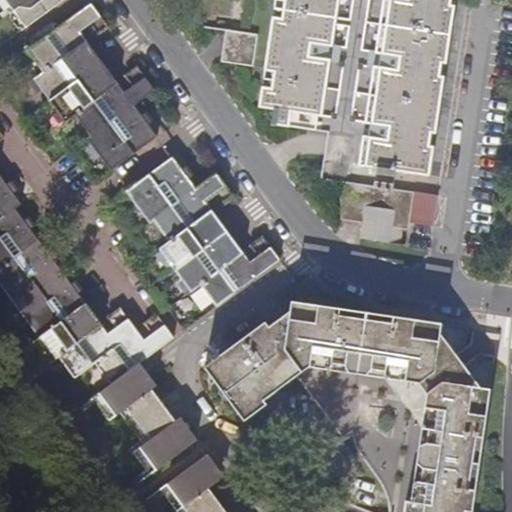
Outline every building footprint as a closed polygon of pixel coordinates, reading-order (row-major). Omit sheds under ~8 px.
[(0,0),(10,14),(14,12),(30,0),(0,0)] [(30,0),(14,12),(27,28),(65,0),(30,0)] [(276,0),(261,107),(275,109),(273,125),(286,127),(328,133),(324,159),(360,165),(377,167),(376,172),(395,175),(396,170),(423,174),(427,147),(429,133),(438,77),(440,62),(449,7),(449,0),(276,0)] [(108,28),(91,4),(28,51),(44,72),(34,81),(49,102),(64,123),(76,115),(92,137),(88,140),(111,171),(157,136),(134,107),(155,91),(137,67),(124,77),(133,88),(124,94),(117,85),(101,63),(85,43),(79,33),(87,27),(95,38),(108,28)] [(454,7),(449,7),(440,62),(446,63),(454,7)] [(226,31),(222,61),(253,66),(257,36),(226,31)] [(443,78),(438,77),(429,133),(435,133),(443,78)] [(112,385),(141,364),(165,347),(174,339),(157,315),(144,324),(152,335),(144,341),(138,332),(120,309),(108,318),(115,329),(107,334),(101,326),(85,304),(38,241),(14,209),(20,204),(0,176),(0,141),(4,139),(0,134),(0,284),(39,338),(32,342),(49,365),(60,357),(76,379),(97,364),(112,385)] [(433,148),(427,147),(423,174),(429,175),(433,148)] [(233,198),(217,174),(197,190),(172,159),(126,193),(150,225),(154,222),(169,242),(159,249),(175,272),(191,294),(201,286),(216,308),(280,261),(263,237),(250,246),(258,258),(250,263),(244,255),(227,233),(212,211),(206,203),(213,197),(221,207),(233,198)] [(351,177),(350,183),(375,187),(376,182),(351,177)] [(409,231),(410,223),(415,193),(394,189),(394,185),(376,182),(375,187),(350,183),(346,182),(340,220),(362,224),(359,239),(400,245),(402,230),(409,231)] [(437,196),(428,195),(415,193),(410,223),(433,227),(437,196)] [(266,323),(227,352),(263,401),(294,379),(344,438),(352,433),(355,443),(365,458),(378,479),(386,492),(389,499),(390,509),(390,511),(472,511),(490,392),(481,390),(457,358),(440,334),(442,325),(291,302),(290,313),(270,328),(266,323)] [(266,405),(263,401),(227,352),(206,367),(245,421),(266,405)] [(112,385),(100,395),(116,416),(126,409),(150,441),(140,448),(156,471),(197,441),(181,419),(176,422),(152,390),(157,386),(141,364),(112,385)] [(164,483),(182,507),(208,488),(223,478),(207,454),(164,483)] [(182,507),(185,511),(225,511),(208,488),(182,507)]
